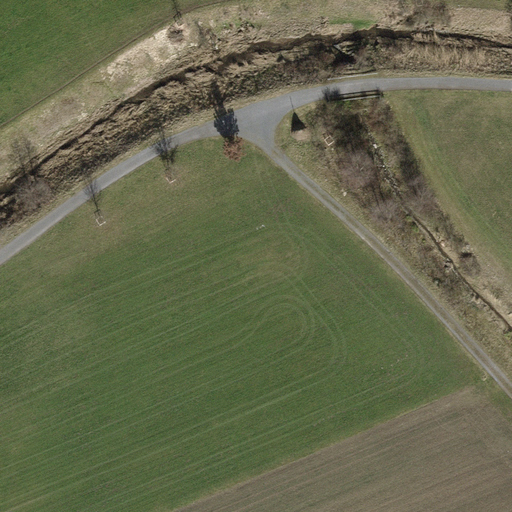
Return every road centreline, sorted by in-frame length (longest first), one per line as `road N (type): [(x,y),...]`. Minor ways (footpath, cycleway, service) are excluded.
road 1 (track): [(0,254),(166,142),(237,117),(384,83),(511,82)]
road 2 (track): [(237,117),(385,242),(511,382)]
